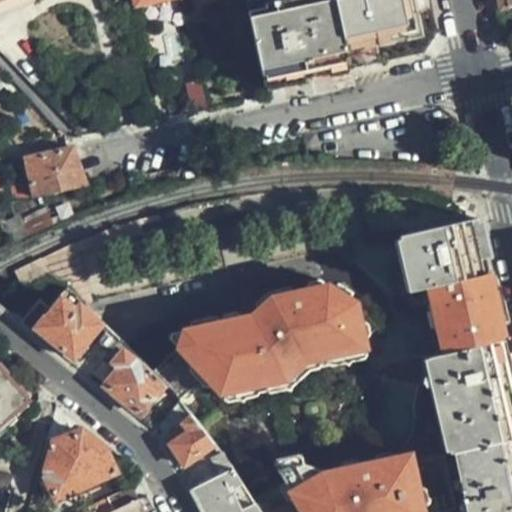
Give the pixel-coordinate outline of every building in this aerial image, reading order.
[(242,0),(263,87),(346,68),(343,53),(341,41),(331,0),(242,0)] [(331,0),(341,41),(409,25),(403,0),(331,0)] [(341,41),(343,53),(421,35),(413,0),(403,0),(409,25),(341,41)] [(207,109),(199,79),(184,84),(191,112),(207,109)] [(304,138),(277,144),(279,154),(306,148),(304,138)] [(85,184),(71,145),(24,156),(34,182),(38,193),(85,184)] [(265,146),(214,157),(219,174),(269,165),(265,146)] [(38,193),(34,182),(8,187),(10,199),(38,193)] [(137,218),(78,241),(81,251),(140,227),(137,218)] [(397,241),(403,270),(408,292),(486,272),(479,240),(476,224),(474,218),(463,221),(397,236),(396,235),(397,241)] [(77,300),(92,297),(81,251),(78,241),(39,256),(45,268),(64,287),(77,300)] [(39,256),(14,268),(20,281),(45,268),(39,256)] [(427,312),(435,311),(438,326),(435,327),(440,353),(497,343),(502,338),(494,304),(492,297),(486,272),(408,292),(413,315),(427,312)] [(305,287),(320,283),(320,281),(316,277),(307,280),(304,285),(305,287)] [(209,381),(219,392),(224,391),(282,376),(302,358),(361,343),(360,339),(377,325),(369,317),(360,308),(353,311),(350,300),(347,297),(350,292),(336,281),(332,286),(325,282),(320,283),(305,287),(297,289),(273,295),(258,306),(248,313),(236,316),(219,320),(213,322),(190,328),(178,331),(174,345),(198,370),(209,381)] [(273,295),(297,289),(287,285),(269,289),(259,297),(256,302),(258,306),(273,295)] [(98,321),(80,303),(77,300),(72,307),(58,295),(49,306),(38,296),(17,318),(31,329),(33,324),(46,335),(71,355),(98,321)] [(218,316),(219,320),(236,316),(234,312),(230,310),(221,313),(218,316)] [(435,311),(427,312),(431,328),(435,327),(438,326),(435,311)] [(206,316),(193,320),(189,323),(190,328),(213,322),(211,318),(206,316)] [(178,331),(166,334),(165,336),(174,345),(178,331)] [(362,348),(361,343),(302,358),(282,376),(224,391),(226,395),(230,398),(286,384),(306,367),(358,354),(362,348)] [(423,356),(445,451),(511,436),(511,387),(504,354),(500,355),(497,343),(440,353),(423,356)] [(174,345),(148,368),(160,380),(177,398),(180,395),(191,385),(193,384),(191,372),(198,370),(174,345)] [(148,368),(141,361),(138,363),(122,349),(115,360),(119,365),(106,382),(125,399),(139,411),(150,397),(149,397),(160,380),(148,368)] [(0,420),(25,399),(0,367),(0,420)] [(209,381),(198,370),(191,372),(193,384),(209,381)] [(417,443),(415,378),(382,379),(384,444),(417,443)] [(191,385),(180,395),(181,397),(186,399),(194,393),(193,388),(191,385)] [(212,441),(190,413),(181,421),(165,434),(171,441),(170,442),(174,448),(184,462),(212,441)] [(115,470),(106,450),(81,426),(52,439),(43,467),(47,476),(44,477),(54,497),(115,470)] [(511,511),(511,436),(445,451),(440,453),(446,481),(453,479),(462,511),(511,511)] [(383,452),(375,453),(372,459),(373,461),(389,457),(389,455),(383,452)] [(272,462),(276,468),(300,463),(298,456),(294,454),(275,458),(272,462)] [(418,511),(408,461),(406,454),(389,457),(373,461),(364,462),(329,470),(313,466),(300,463),(276,468),(282,480),(296,503),(300,503),(302,511),(418,511)] [(440,454),(408,461),(418,511),(436,511),(449,509),(451,509),(440,454)] [(336,462),(329,470),(364,462),(358,457),(336,462)] [(202,511),(260,511),(255,502),(240,509),(232,492),(234,488),(234,484),(241,481),(231,466),(189,488),(202,511)] [(13,475),(0,472),(0,490),(10,492),(13,475)] [(282,480),(251,497),(255,502),(260,511),(291,511),(292,503),(296,503),(282,480)] [(71,511),(103,511),(138,495),(131,483),(71,511)] [(145,511),(138,495),(103,511),(145,511)] [(296,503),(292,503),(291,511),(302,511),(300,503),(296,503)]
